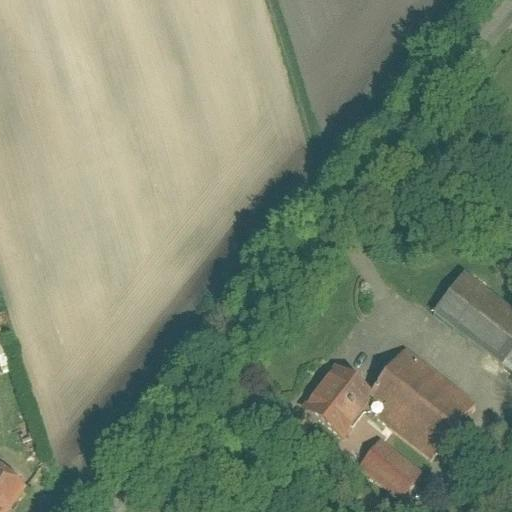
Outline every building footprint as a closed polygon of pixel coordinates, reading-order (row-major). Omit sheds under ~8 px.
[(511,358),(511,321),(460,280),(432,315),(502,371),(511,358)] [(389,437),(425,463),(467,405),(404,359),(376,398),(337,370),(303,417),(339,443),(362,411),(392,433),(389,437)] [(379,445),(354,474),(396,511),(421,482),(379,445)] [(0,474),(0,511),(10,511),(25,493),(0,474)] [(383,511),(361,493),(347,511),(383,511)]
